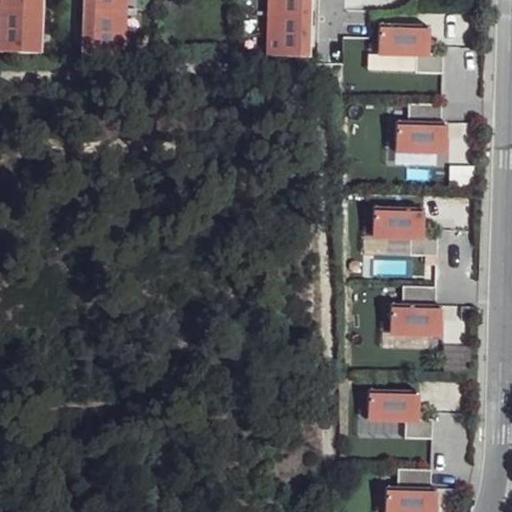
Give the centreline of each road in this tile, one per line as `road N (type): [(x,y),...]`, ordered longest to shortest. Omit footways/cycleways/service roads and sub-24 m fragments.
road 1 (track): [(0,72),(242,75),(283,85),(302,105),(318,148),(335,511)]
road 2 (residential): [(510,0),(502,348)]
road 3 (residential): [(502,348),(487,511)]
